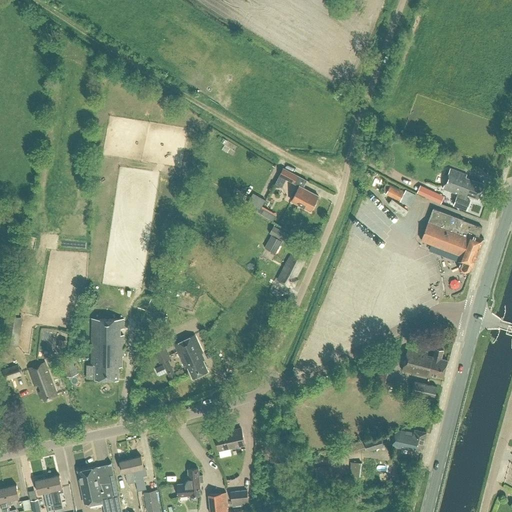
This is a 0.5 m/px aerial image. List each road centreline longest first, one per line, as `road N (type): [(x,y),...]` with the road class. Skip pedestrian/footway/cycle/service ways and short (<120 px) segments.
road 1 (unclassified): [(262,392),(332,215),(402,0)]
road 2 (track): [(340,189),(34,0)]
road 3 (tertiary): [(0,457),(262,392)]
road 4 (tertiary): [(262,392),(442,307),(474,314)]
road 5 (primary): [(425,511),(474,314)]
road 6 (primary): [(474,314),(511,198)]
